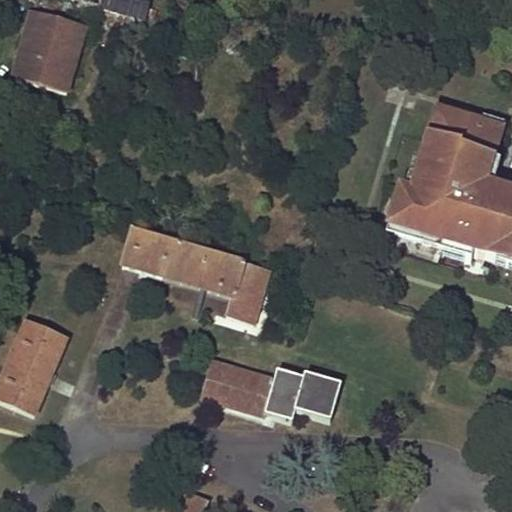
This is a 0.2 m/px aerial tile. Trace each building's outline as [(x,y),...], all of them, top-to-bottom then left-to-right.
[(147,0),(27,0),(36,2),(32,17),(29,16),(12,82),(64,95),(86,16),(93,19),(95,10),(143,22),(147,0)] [(237,16),(184,2),(181,18),(202,23),(201,26),(232,33),(237,16)] [(200,66),(190,63),(185,83),(195,86),(200,66)] [(495,129),(436,111),(419,169),(411,197),(405,195),(397,224),(393,234),(442,248),(470,256),(493,263),(496,256),(511,260),(511,196),(497,192),(493,205),(482,202),(486,188),(493,162),(486,160),(495,129)] [(503,131),(495,129),(486,160),(493,162),(503,131)] [(411,197),(419,169),(411,167),(403,195),(405,195),(411,197)] [(497,192),(486,188),(482,202),(493,205),(497,192)] [(403,195),(396,193),(388,221),(397,224),(405,195),(403,195)] [(70,220),(27,208),(25,225),(66,238),(70,220)] [(267,272),(132,232),(121,268),(231,301),(225,319),(251,326),(267,272)] [(75,244),(66,242),(63,253),(72,256),(75,244)] [(470,256),(442,248),(439,257),(468,265),(470,256)] [(385,271),(370,267),(365,284),(380,289),(385,271)] [(64,345),(23,328),(0,381),(0,405),(33,419),(64,345)] [(273,384),(211,365),(200,404),(262,421),(262,418),(289,426),(292,415),(327,425),(338,388),(302,379),(301,383),(275,375),(273,384)] [(202,511),(204,507),(178,495),(170,511),(202,511)]
